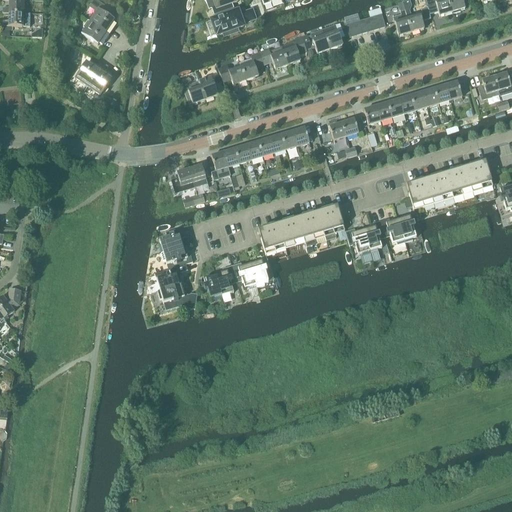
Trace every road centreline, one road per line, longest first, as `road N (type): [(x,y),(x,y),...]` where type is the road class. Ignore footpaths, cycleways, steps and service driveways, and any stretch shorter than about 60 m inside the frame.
road 1 (residential): [(122,155),(176,151),(511,50)]
road 2 (unclassified): [(71,511),(122,155)]
road 3 (residential): [(243,215),(511,134)]
road 4 (residential): [(122,155),(145,0)]
road 5 (residential): [(122,155),(0,139)]
